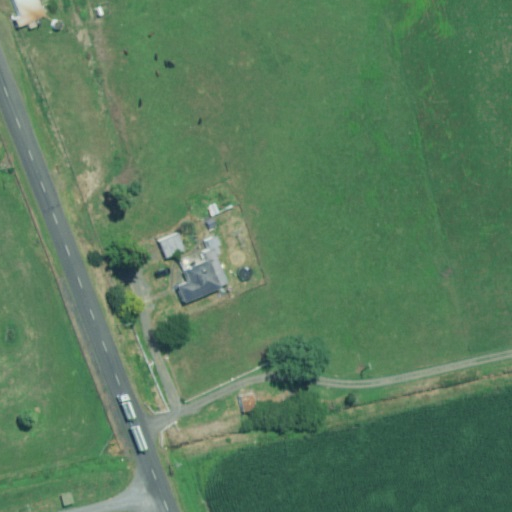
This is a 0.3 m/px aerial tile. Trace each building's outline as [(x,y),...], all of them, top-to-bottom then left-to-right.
[(44,17),(37,0),(12,0),(18,16),(14,17),(17,27),(44,17)] [(51,62),(44,49),(36,54),(42,66),(51,62)] [(187,250),(181,232),(160,241),(167,258),(187,250)] [(231,283),(220,257),(224,255),(220,247),(224,245),(219,233),(204,239),(208,250),(201,253),(204,262),(184,270),(188,281),(177,286),(184,303),(231,283)] [(260,409),(257,392),(241,396),(244,413),(260,409)]
